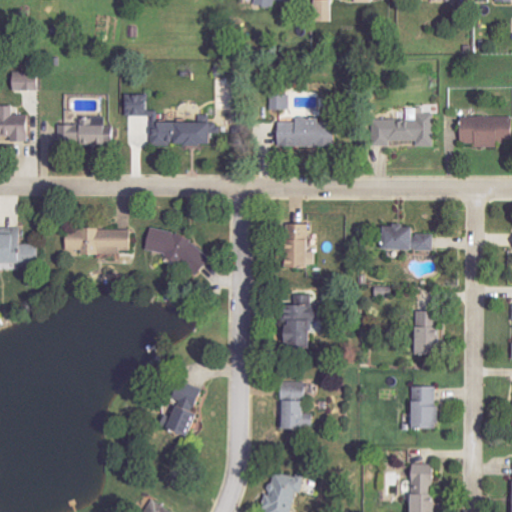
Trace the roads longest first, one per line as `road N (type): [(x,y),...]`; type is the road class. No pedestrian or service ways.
road 1 (residential): [(0,183),(511,188)]
road 2 (residential): [(242,188),(239,469),(222,511)]
road 3 (residential): [(475,188),(473,511)]
